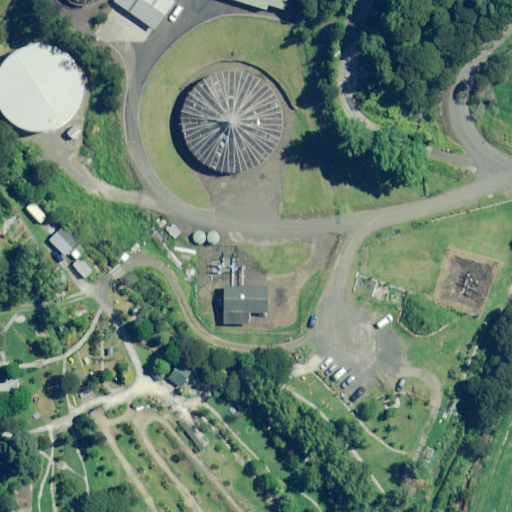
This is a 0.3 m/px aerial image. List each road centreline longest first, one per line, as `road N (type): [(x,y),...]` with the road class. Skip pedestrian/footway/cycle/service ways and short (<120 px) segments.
road 1 (unclassified): [(363,0),(346,56),(357,112),(404,142),(483,163)]
road 2 (unclassified): [(332,294),(361,220),(511,175)]
road 3 (residential): [(483,163),(453,108),(456,87),(511,15)]
